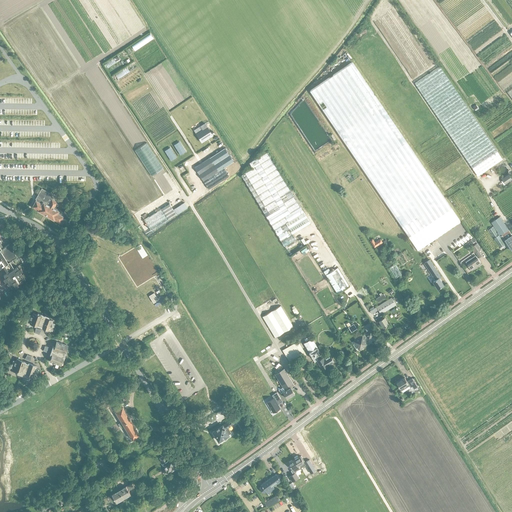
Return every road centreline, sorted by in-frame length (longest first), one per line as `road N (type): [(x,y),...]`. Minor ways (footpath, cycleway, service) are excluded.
road 1 (tertiary): [(210,488),(511,271)]
road 2 (residential): [(55,244),(95,180),(20,75)]
road 3 (track): [(403,348),(503,511)]
road 4 (residential): [(41,511),(91,468),(165,430)]
